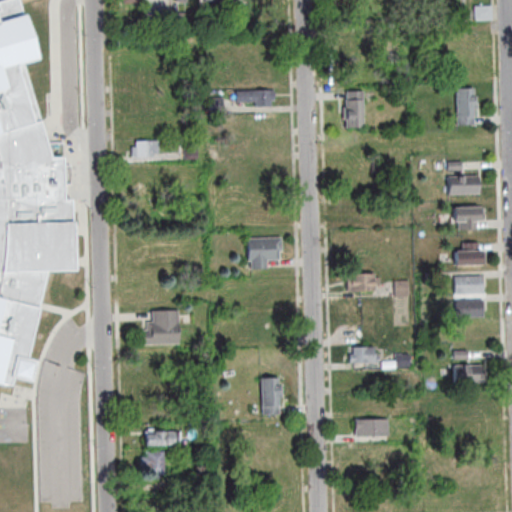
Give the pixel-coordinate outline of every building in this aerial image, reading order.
[(46,273),(24,359),(33,361),(28,383),(12,379),(10,388),(0,385),(0,2),(9,0),(18,0),(36,60),(24,64),(51,159),(61,159),(63,201),(71,201),(75,272),(46,273)] [(494,22),(476,22),(476,8),(493,7),(494,22)] [(187,32),(175,32),(174,15),(186,14),(187,32)] [(212,15),(212,29),(203,29),(203,15),(212,15)] [(242,30),(231,30),(230,16),(241,16),(242,30)] [(130,86),(154,86),(154,68),(130,68),(130,86)] [(459,126),(457,91),(475,90),(475,100),(478,100),(478,109),(475,109),(475,117),(475,118),(475,126),(459,126)] [(130,92),(130,109),(157,109),(157,92),(130,92)] [(238,93),(276,92),(276,101),(272,101),(272,107),(258,107),(258,103),(238,104),(238,93)] [(365,93),(366,128),(349,129),(348,121),(346,121),(345,110),(348,110),(348,102),(349,102),(349,93),(365,93)] [(211,99),(225,98),(225,113),(211,114),(211,99)] [(133,148),(138,148),(138,143),(159,143),(160,155),(155,155),(155,158),(134,159),(133,148)] [(187,161),(186,146),(198,146),(199,160),(187,161)] [(463,171),(449,172),(448,164),(463,163),(463,171)] [(450,196),(449,178),(479,177),(480,195),(450,196)] [(481,224),(477,224),(477,231),(459,231),(459,225),(456,225),(455,210),(480,209),(481,224)] [(280,262),(268,262),(268,270),(253,270),(252,263),(249,263),(249,240),(282,239),(283,253),(280,253),(280,262)] [(482,267),(457,268),(456,254),(464,254),(464,245),(479,244),(479,253),(481,253),(481,254),(486,253),(486,266),(482,266),(482,267)] [(162,273),(162,256),(138,256),(138,273),(162,273)] [(351,293),(351,292),(348,292),(348,278),(351,277),(375,276),(376,292),(351,293)] [(456,296),(456,279),(484,278),(484,295),(456,296)] [(395,282),(409,282),(410,297),(396,298),(395,282)] [(485,318),(456,319),(456,302),(485,301),(485,318)] [(180,345),(143,347),(143,332),(148,332),(148,324),(154,324),(154,313),(179,312),(180,345)] [(276,325),(254,325),(254,343),(276,343),(276,325)] [(350,365),(350,349),(375,348),(375,364),(350,365)] [(454,361),(454,352),(469,352),(469,360),(454,361)] [(398,369),(397,356),(411,355),(411,369),(398,369)] [(485,385),(455,386),(454,368),(485,367),(485,385)] [(264,415),(263,380),(279,379),(280,387),(283,387),(283,399),(281,400),(281,408),(280,408),(281,415),(264,415)] [(461,396),(461,412),(486,412),(486,396),(461,396)] [(143,421),(174,421),(174,404),(143,404),(143,421)] [(356,438),(356,422),(389,421),(389,437),(356,438)] [(182,432),(182,446),(148,447),(147,433),(182,432)] [(164,452),(165,476),(160,476),(160,479),(156,480),(156,476),(150,476),(149,469),(142,469),(142,458),(149,458),(149,453),(164,452)] [(174,481),(189,481),(189,494),(175,494),(174,481)]
